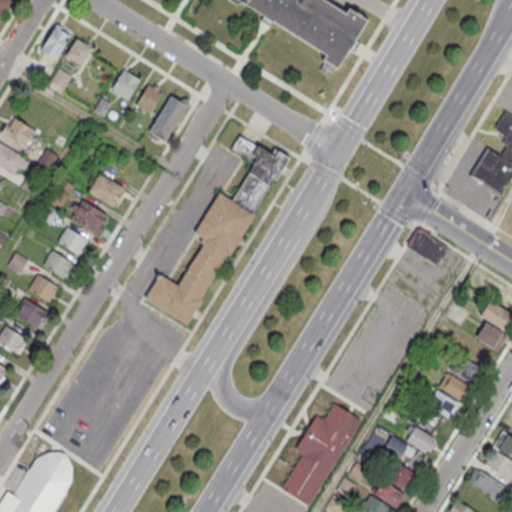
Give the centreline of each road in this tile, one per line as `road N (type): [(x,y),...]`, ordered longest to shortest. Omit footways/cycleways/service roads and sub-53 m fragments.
road 1 (primary): [(425,0),(111,511)]
road 2 (primary): [(204,511),(511,11)]
road 3 (residential): [(226,84),(0,448)]
road 4 (primary): [(320,176),(322,207),(225,368),(232,403),(246,408),(277,399)]
road 5 (residential): [(335,152),(93,0)]
road 6 (residential): [(420,511),(511,365)]
road 7 (tertiary): [(511,264),(403,195)]
